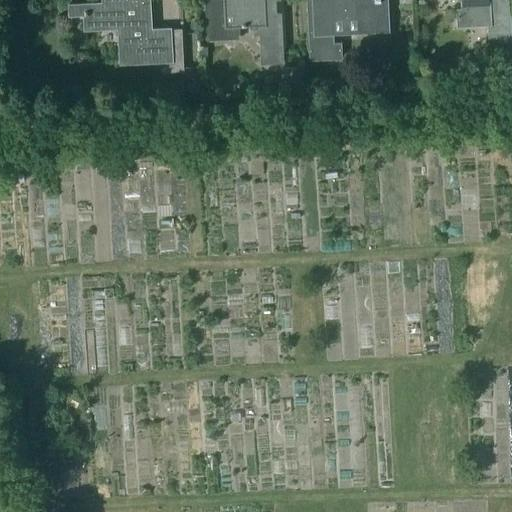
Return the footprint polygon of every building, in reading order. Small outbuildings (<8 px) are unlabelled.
[(171,59),(169,28),(150,29),(148,0),(103,0),(103,1),(67,3),(67,16),(85,15),(85,24),(120,23),(122,61),(171,59)] [(204,0),(207,39),(239,38),(238,27),(260,25),(262,63),(284,62),(281,13),(277,5),(276,0),(204,0)] [(389,28),(387,0),(306,0),(310,57),(342,56),(341,42),(335,43),(335,31),(389,28)] [(509,54),(507,10),(490,11),(489,0),(460,0),(461,7),(457,7),(457,26),(487,24),(489,55),(509,54)] [(299,85),(298,67),(281,67),(282,85),(299,85)]
